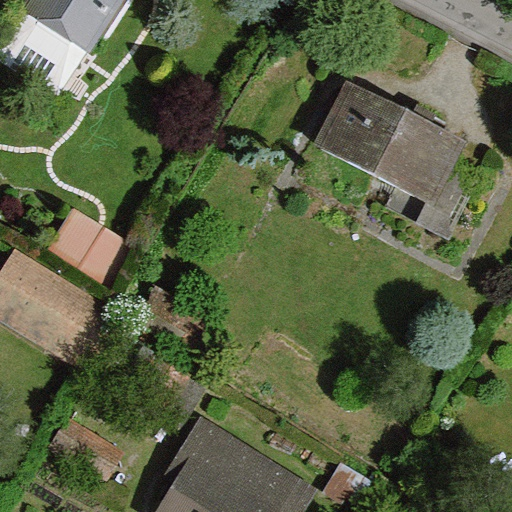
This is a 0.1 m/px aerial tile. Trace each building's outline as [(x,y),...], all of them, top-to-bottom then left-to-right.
[(41,0),(4,59),(58,94),(117,0),(41,0)] [(354,90),(324,150),(426,201),(431,203),(448,168),(460,144),(354,90)] [(477,183),(448,168),(431,203),(426,201),(415,224),(447,240),(477,183)] [(130,250),(78,218),(56,253),(108,287),(130,250)] [(24,258),(1,292),(54,324),(76,289),(24,258)] [(120,317),(76,289),(54,324),(1,292),(0,293),(0,313),(88,368),(120,317)] [(113,372),(135,335),(122,327),(100,364),(113,372)] [(184,427),(205,389),(143,355),(133,372),(148,380),(137,401),(184,427)] [(70,422),(56,447),(108,478),(123,453),(70,422)] [(299,511),(308,497),(202,432),(176,473),(187,480),(168,511),(299,511)] [(370,483),(345,468),(329,494),(343,503),(347,497),(359,505),(370,483)]
